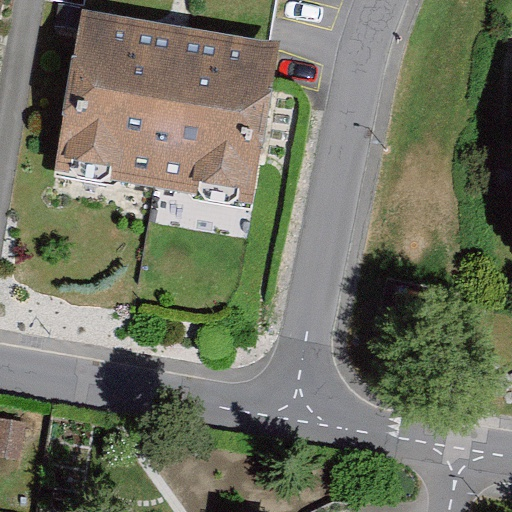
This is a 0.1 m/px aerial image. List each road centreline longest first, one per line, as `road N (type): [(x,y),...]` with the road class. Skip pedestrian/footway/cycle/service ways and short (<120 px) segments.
road 1 (residential): [(294,421),(357,73),(380,0)]
road 2 (residential): [(0,371),(294,421)]
road 3 (residential): [(294,421),(442,445)]
